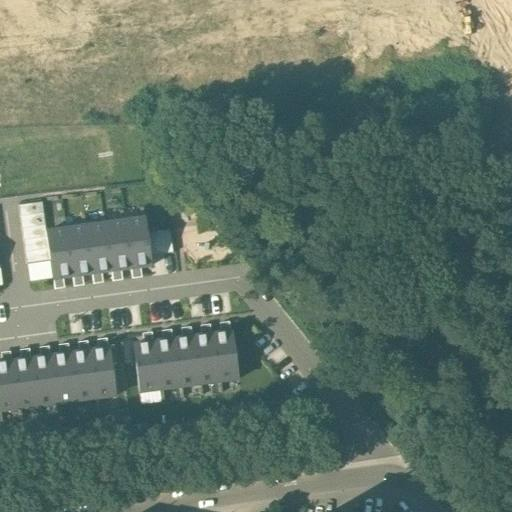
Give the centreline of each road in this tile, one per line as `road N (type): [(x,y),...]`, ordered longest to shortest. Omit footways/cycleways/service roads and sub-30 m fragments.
road 1 (residential): [(0,339),(49,304),(240,279),(398,462)]
road 2 (residential): [(398,462),(107,511)]
